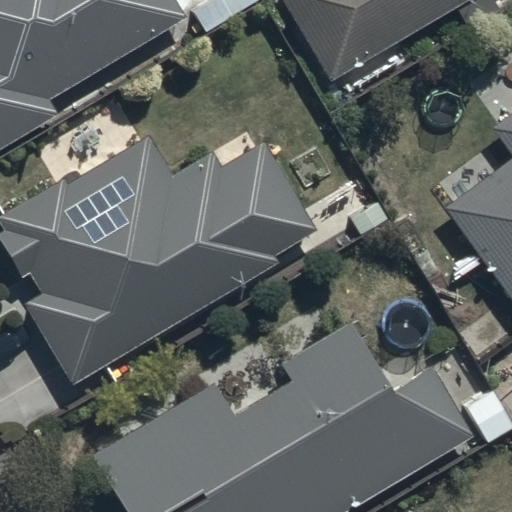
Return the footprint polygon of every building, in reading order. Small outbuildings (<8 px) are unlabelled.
[(0,0),(0,131),(50,101),(41,87),(175,4),(172,0),(0,0)] [(281,0),(322,69),(438,0),(281,0)] [(437,193),(511,302),(511,301),(511,91),(484,110),(493,124),(468,141),(482,162),(437,193)] [(15,290),(64,370),(269,253),(265,246),(307,222),(255,131),(208,158),(200,143),(162,165),(140,127),(57,174),(53,168),(0,197),(0,244),(10,262),(19,257),(32,281),(15,290)] [(312,511),(463,422),(421,351),(379,376),(339,309),(268,351),(278,367),(221,401),(203,371),(81,444),(120,509),(141,497),(150,511),(312,511)]
